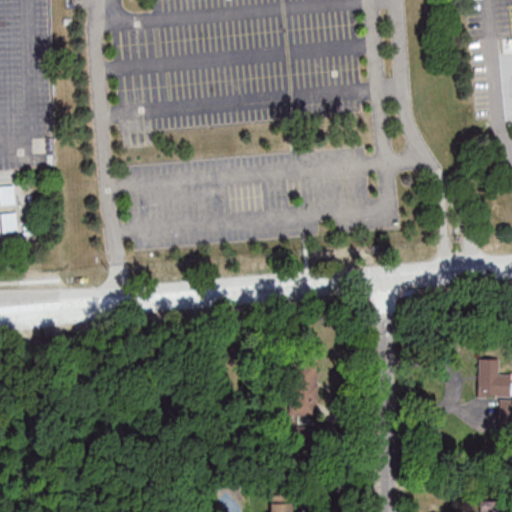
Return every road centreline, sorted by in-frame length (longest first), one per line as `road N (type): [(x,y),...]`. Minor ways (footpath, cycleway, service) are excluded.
road 1 (tertiary): [(0,310),(511,268)]
road 2 (residential): [(386,511),(381,280)]
